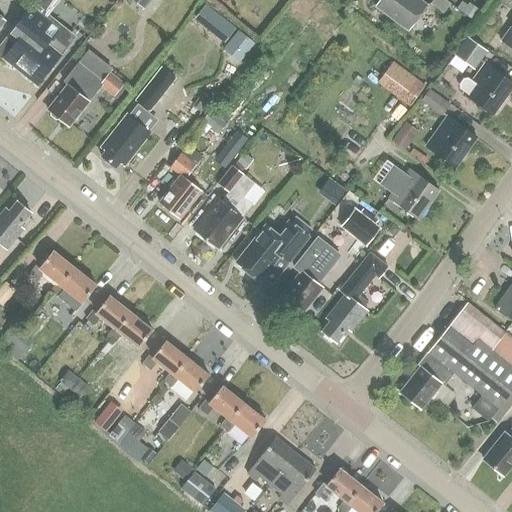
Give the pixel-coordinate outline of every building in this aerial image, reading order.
[(36,86),(60,56),(75,38),(46,15),(58,0),(38,0),(10,36),(18,42),(3,60),(36,86)] [(155,0),(131,0),(146,12),(155,0)] [(426,6),(417,0),(380,0),(375,8),(407,32),(426,6)] [(444,0),(432,0),(430,4),(442,13),(449,4),(444,0)] [(511,0),(498,0),(511,10),(511,0)] [(462,13),(472,20),(478,11),(468,4),(462,13)] [(204,22),(212,11),(205,5),(197,16),(204,22)] [(511,25),(500,42),(511,50),(511,25)] [(239,32),(224,50),(241,64),(256,45),(239,32)] [(474,70),(487,51),(466,36),(452,55),(474,70)] [(47,111),(69,128),(99,89),(112,99),(114,97),(100,86),(103,82),(78,63),(63,82),(68,85),(47,111)] [(378,84),(409,107),(425,86),(393,63),(378,84)] [(460,89),(464,92),(463,94),(492,116),(511,88),(511,85),(484,65),(472,81),(468,78),(464,79),(459,85),(460,89)] [(150,112),(175,79),(159,66),(134,99),(137,102),(147,110),(150,112)] [(103,82),(100,86),(114,97),(123,85),(109,74),(103,82)] [(420,101),(441,116),(449,104),(427,90),(420,101)] [(193,106),(201,113),(209,102),(201,96),(193,106)] [(217,134),(226,123),(210,110),(201,121),(217,134)] [(149,134),(127,115),(101,148),(105,151),(101,157),(115,169),(119,163),(124,167),(149,134)] [(447,117),(445,119),(425,147),(455,168),(476,139),(447,117)] [(417,132),(404,122),(391,140),(404,150),(417,132)] [(214,160),(225,169),(248,139),(237,131),(214,160)] [(200,157),(186,146),(170,167),(180,175),(158,203),(178,218),(192,201),(193,202),(201,192),(185,179),(195,166),(194,166),(200,157)] [(412,148),(408,153),(417,160),(421,155),(412,148)] [(233,162),(244,171),(253,161),(241,152),(233,162)] [(393,165),(379,185),(392,194),(388,200),(417,221),(438,191),(409,170),(406,175),(393,165)] [(217,249),(241,219),(252,205),(241,197),(252,183),(230,166),(216,184),(226,193),(219,202),(217,200),(194,230),(217,249)] [(329,178),(321,189),(338,201),(346,191),(329,178)] [(26,226),(23,224),(30,214),(17,203),(9,212),(5,209),(0,216),(0,245),(6,250),(26,226)] [(376,225),(378,222),(377,221),(363,210),(360,213),(355,209),(341,228),(366,248),(380,229),(379,228),(376,225)] [(296,218),(292,224),(289,222),(277,237),(265,227),(236,263),(259,282),(280,257),(288,263),(309,238),(308,237),(312,231),(296,218)] [(400,230),(392,224),(387,231),(394,237),(400,230)] [(326,288),(322,286),(343,260),(318,241),(293,273),(298,276),(280,299),(303,317),(326,288)] [(349,254),(329,279),(338,287),(366,252),(356,244),(355,245),(352,243),(346,251),(349,254)] [(36,267),(30,275),(36,280),(43,273),(57,284),(60,287),(74,269),(52,252),(39,269),(36,267)] [(356,293),(372,274),(378,278),(386,268),(370,255),(341,292),(345,296),(326,320),(330,323),(322,333),(336,343),(347,329),(351,332),(367,311),(364,308),(368,303),(356,293)] [(57,284),(51,292),(76,312),(96,287),(74,269),(60,287),(57,284)] [(14,291),(4,282),(0,286),(0,305),(1,307),(14,291)] [(511,284),(494,309),(511,322),(511,284)] [(99,318),(114,329),(117,332),(131,314),(109,297),(95,314),(92,311),(86,319),(93,325),(99,318)] [(511,338),(467,303),(453,321),(416,366),(419,368),(399,394),(420,411),(440,384),(443,387),(453,374),(481,395),(470,408),(488,422),(491,418),(511,391),(511,338)] [(117,332),(114,329),(107,337),(114,343),(121,335),(138,349),(152,332),(131,314),(117,332)] [(14,344),(21,334),(11,326),(3,336),(14,344)] [(14,344),(24,352),(32,341),(21,334),(14,344)] [(173,376),(187,359),(166,342),(152,359),(149,357),(143,364),(150,370),(156,363),(170,374),(173,376)] [(24,352),(13,344),(6,354),(16,362),(24,352)] [(208,376),(187,359),(173,376),(170,374),(164,382),(171,387),(178,380),(194,393),(208,376)] [(69,389),(77,379),(66,370),(58,380),(69,389)] [(89,388),(77,379),(69,389),(81,398),(89,388)] [(230,421),(244,404),(222,387),(208,404),(205,402),(199,409),(206,415),(212,408),(226,419),(230,421)] [(511,391),(491,418),(497,424),(511,405),(511,391)] [(111,403),(95,423),(106,432),(122,412),(111,403)] [(265,421),(244,404),(230,421),(226,419),(220,427),(227,432),(233,424),(251,439),(265,421)] [(181,405),(158,433),(169,442),(192,413),(181,405)] [(128,434),(135,425),(124,416),(108,437),(118,446),(128,434)] [(135,425),(128,434),(138,442),(145,433),(135,425)] [(511,428),(506,436),(504,435),(483,461),(504,477),(511,466),(511,428)] [(128,454),(138,442),(128,434),(118,446),(128,454)] [(270,487),(295,455),(275,438),(246,474),(256,482),(259,478),(270,487)] [(139,459),(147,466),(157,455),(149,448),(139,459)] [(295,455),(270,487),(280,495),(277,499),(287,507),(316,471),(295,455)] [(181,460),(172,471),(183,480),(192,469),(181,460)] [(203,461),(196,470),(206,477),(212,468),(203,461)] [(333,493),(344,502),(347,504),(360,488),(339,470),(326,487),(323,485),(315,494),(326,502),(333,493)] [(194,473),(181,489),(202,506),(215,490),(194,473)] [(347,504),(344,502),(338,510),(340,511),(347,511),(351,508),(356,511),(376,511),(382,505),(360,488),(347,504)] [(244,511),(246,511),(223,493),(208,511),(244,511)]
